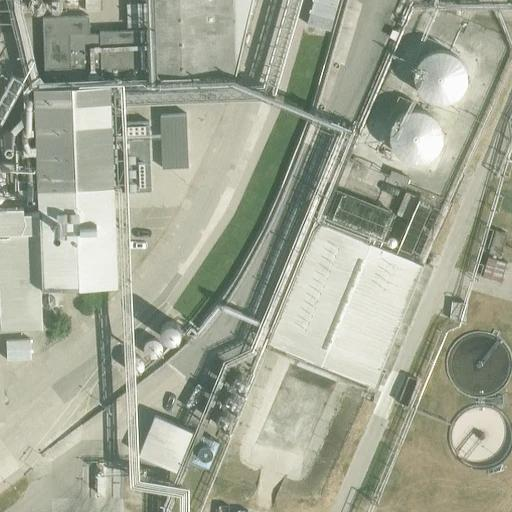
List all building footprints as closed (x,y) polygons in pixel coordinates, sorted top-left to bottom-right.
[(247,0),(157,0),(158,80),(228,74),(247,0)] [(469,101),(474,94),(478,79),(468,57),(446,49),(445,49),(420,62),(416,86),(425,102),(447,110),(469,101)] [(123,96),(122,91),(45,92),(48,284),(125,283),(123,96)] [(441,160),(445,154),(449,138),(440,117),(418,108),(416,108),(391,122),(388,145),(397,161),(419,170),(441,160)] [(1,214),(1,325),(41,325),(41,214),(1,214)] [(430,269),(319,224),(269,345),(380,390),(430,269)]
